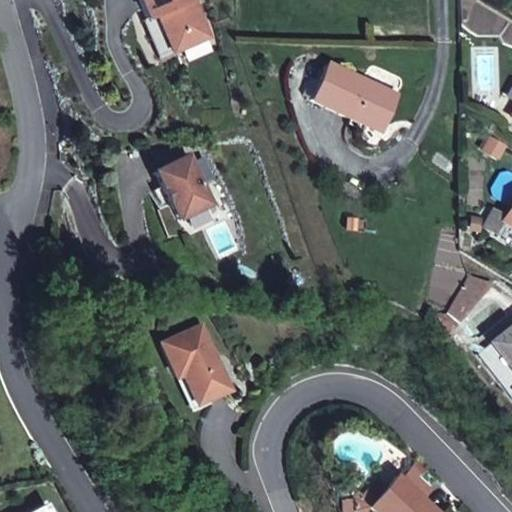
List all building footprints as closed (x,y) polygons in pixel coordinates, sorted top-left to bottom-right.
[(192,0),(137,0),(146,22),(155,19),(166,41),(179,35),(186,37),(189,46),(209,38),(192,0)] [(166,41),(155,19),(146,22),(141,24),(158,60),(189,46),(186,37),(179,35),(166,41)] [(396,97),(326,64),(308,101),(351,120),(353,115),(383,129),(396,97)] [(383,129),(353,115),(351,120),(380,133),(383,129)] [(489,136),(482,149),(498,158),(506,145),(489,136)] [(210,208),(187,159),(154,175),(161,189),(168,205),(176,223),(210,208)] [(168,205),(161,189),(147,195),(155,212),(168,205)] [(511,203),(504,218),(502,220),(511,226),(511,203)] [(504,218),(491,210),(481,227),(494,234),(502,220),(504,218)] [(491,284),(467,277),(443,314),(430,313),(443,336),(491,284)] [(511,403),(511,325),(470,356),(508,406),(511,403)] [(228,391),(201,327),(183,335),(160,345),(169,364),(175,378),(182,375),(195,405),(228,391)] [(399,479),(395,475),(385,486),(365,509),(368,511),(436,511),(421,498),(429,489),(417,478),(421,473),(411,465),(399,479)] [(385,486),(375,479),(354,499),(365,509),(385,486)]
